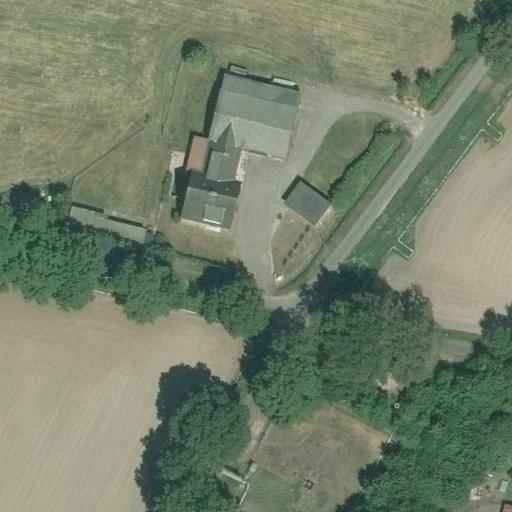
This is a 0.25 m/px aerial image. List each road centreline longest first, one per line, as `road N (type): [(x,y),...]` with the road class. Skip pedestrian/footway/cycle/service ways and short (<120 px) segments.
road 1 (residential): [(292,318),(511,28)]
road 2 (residential): [(0,252),(292,318)]
road 3 (residential): [(292,318),(511,365)]
road 4 (residential): [(199,511),(292,318)]
